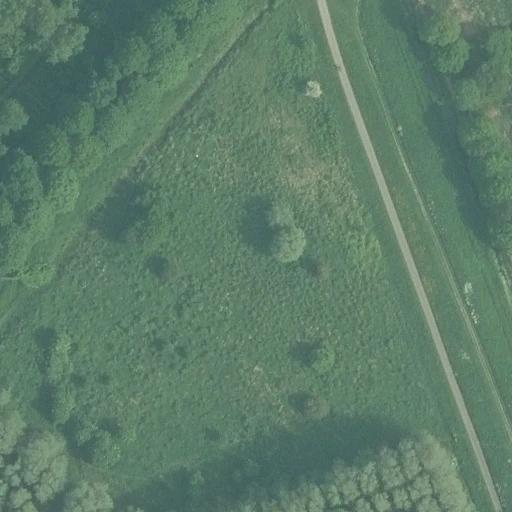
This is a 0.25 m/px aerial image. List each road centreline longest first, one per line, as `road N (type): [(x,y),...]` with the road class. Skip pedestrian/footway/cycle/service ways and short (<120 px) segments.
road 1 (unknown): [(511,432),(357,24),(361,0)]
road 2 (track): [(213,0),(0,252)]
road 3 (unknown): [(84,0),(0,104)]
